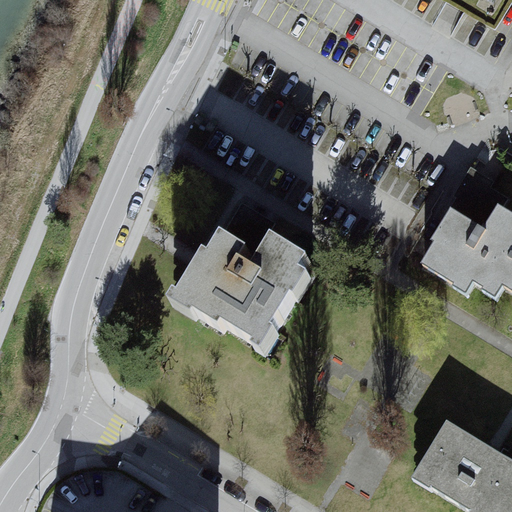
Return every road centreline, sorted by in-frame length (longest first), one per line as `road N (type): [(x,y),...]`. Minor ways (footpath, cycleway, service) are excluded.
road 1 (residential): [(211,0),(88,265),(61,406)]
road 2 (residential): [(240,511),(61,406)]
